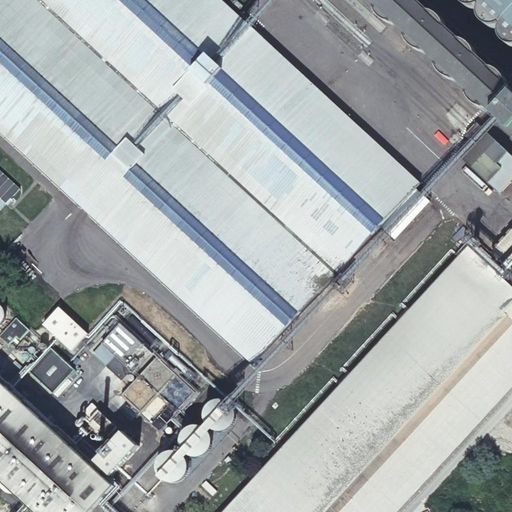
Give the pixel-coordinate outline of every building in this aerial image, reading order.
[(0,141),(254,375),(420,193),(209,0),(28,0),(69,39),(67,42),(65,45),(46,72),(0,30),(0,141)] [(0,0),(0,30),(46,72),(65,45),(67,42),(69,39),(28,0),(0,0)] [(364,0),(511,136),(511,90),(414,0),(364,0)] [(511,0),(459,0),(461,3),(463,5),(465,8),(468,11),(472,12),(476,13),(480,12),(480,15),(481,18),(482,22),(483,25),(485,27),(487,29),(490,31),(492,31),(494,32),(496,32),(499,33),(502,32),(502,35),(502,37),(503,39),(504,42),(504,44),(507,47),(508,48),(511,44),(511,0)] [(499,191),(511,177),(511,149),(489,127),(462,155),(499,191)] [(0,170),(0,210),(20,190),(0,170)] [(511,241),(509,239),(494,254),(511,270),(511,241)] [(511,288),(468,247),(223,511),(398,511),(511,388),(511,288)] [(61,309),(46,326),(73,351),(88,334),(61,309)] [(28,330),(15,318),(0,333),(0,338),(7,345),(15,337),(18,340),(28,330)] [(120,323),(92,354),(122,381),(132,371),(135,374),(154,354),(120,323)] [(156,359),(122,396),(161,432),(196,395),(156,359)] [(0,381),(0,481),(33,511),(91,511),(115,486),(0,381)] [(166,456),(163,458),(162,460),(161,460),(161,462),(160,464),(160,466),(159,468),(159,470),(159,473),(160,475),(162,477),(163,479),(165,481),(167,482),(169,483),(172,484),(175,484),(178,483),(181,482),(184,480),(187,477),(187,474),(188,471),(189,467),(188,463),(186,460),(190,456),(192,457),(193,458),(196,458),(198,458),(201,458),(204,457),(207,455),(209,453),(211,450),(212,447),(212,444),(213,441),(212,438),(210,435),(213,431),(215,432),(218,433),(221,433),(223,433),(226,432),(228,431),(231,429),(232,427),(233,425),(234,423),(235,421),(236,419),(236,416),(235,413),(234,410),(233,409),(230,406),(227,405),(224,404),(222,403),(219,403),(216,403),(214,404),(211,406),(209,407),(208,409),(207,411),(206,414),(205,415),(205,417),(205,419),(205,421),(206,423),(207,426),(204,429),(203,429),(201,429),(199,428),(196,428),(193,428),(192,429),(189,430),(187,432),(185,433),(184,436),(183,438),(183,441),(182,443),(182,444),(182,446),(183,449),(185,451),(181,455),(179,454),(177,454),(173,453),(171,454),(168,454),(166,456)]
